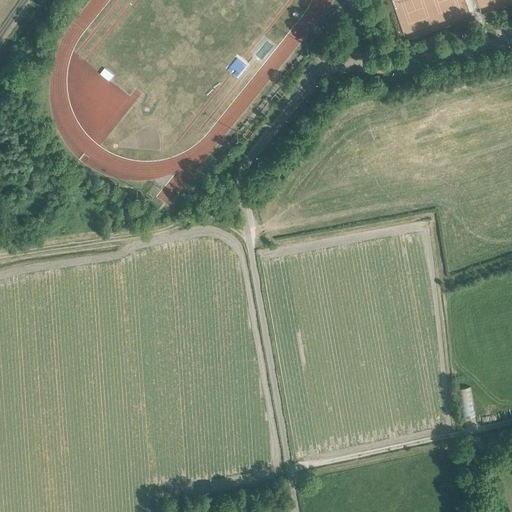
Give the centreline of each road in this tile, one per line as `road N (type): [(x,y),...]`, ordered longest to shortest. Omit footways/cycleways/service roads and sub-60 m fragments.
road 1 (unclassified): [(298,511),(242,201),(249,160),(326,67),(389,68),(511,40)]
road 2 (track): [(511,423),(290,475)]
